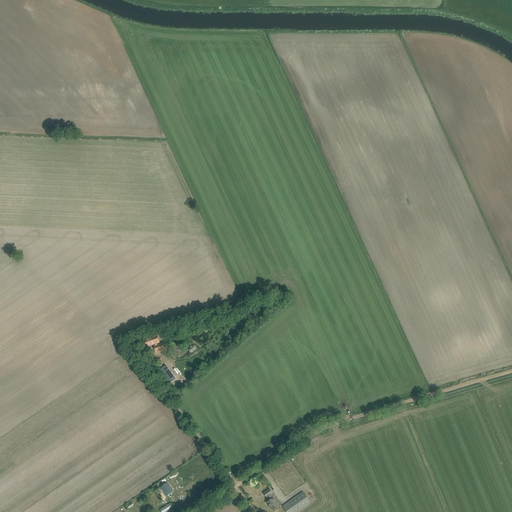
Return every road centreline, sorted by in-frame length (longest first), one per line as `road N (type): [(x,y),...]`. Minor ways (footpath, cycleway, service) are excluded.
road 1 (track): [(281,452),(327,423),(511,370)]
road 2 (track): [(255,511),(130,347)]
